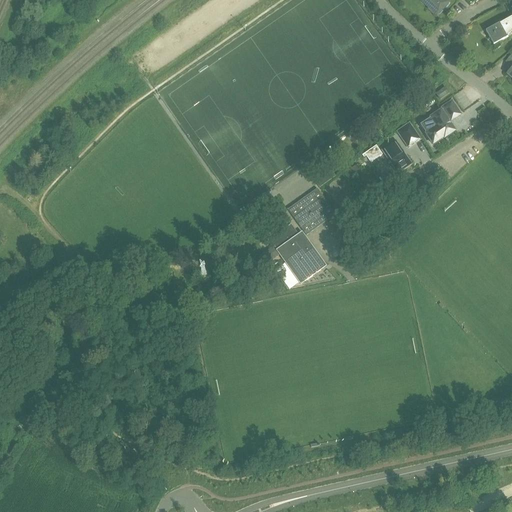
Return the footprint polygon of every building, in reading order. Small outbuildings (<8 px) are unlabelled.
[(420,0),(437,15),(449,2),(447,0),(420,0)] [(486,31),(494,45),(508,37),(507,36),(511,33),(511,17),(501,24),(500,23),(486,31)] [(436,94),(440,100),(449,93),(446,88),(436,94)] [(450,93),(443,100),(446,104),(453,97),(450,93)] [(429,107),(430,108),(436,104),(432,99),(431,97),(422,102),(424,105),(426,107),(427,107),(429,107)] [(433,118),(433,119),(434,119),(427,124),(432,132),(428,135),(434,144),(445,137),(454,131),(448,121),(459,114),(452,103),(444,108),(445,110),(433,118)] [(409,147),(420,139),(409,124),(398,132),(409,147)] [(386,157),(398,174),(412,165),(395,141),(383,150),(387,156),(386,157)] [(382,155),(376,146),(362,156),(364,158),(366,156),(370,163),(382,155)] [(350,180),(362,172),(355,163),(343,172),(350,180)] [(319,188),(335,176),(332,171),(315,183),(319,188)] [(288,210),(306,236),(336,215),(317,189),(288,210)] [(260,226),(268,238),(277,232),(286,225),(278,213),(268,220),(260,226)] [(277,250),(301,285),(327,267),(302,232),(298,235),(291,225),(270,240),(277,250)]
